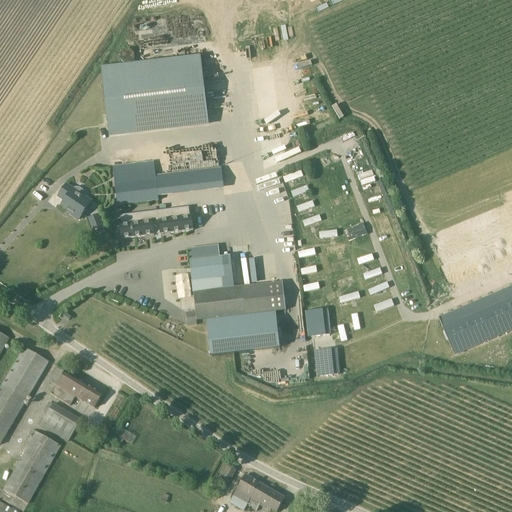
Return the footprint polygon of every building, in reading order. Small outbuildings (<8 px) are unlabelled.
[(201,57),(101,68),(108,128),(208,116),(201,57)] [(154,163),(113,167),(118,205),(159,201),(158,192),(223,185),(221,169),(156,176),(154,163)] [(357,174),(361,184),(376,180),(372,169),(357,174)] [(284,182),(303,178),(302,172),(282,175),(284,182)] [(75,188),(72,189),(66,185),(58,196),(65,201),(61,206),(73,213),(71,215),(79,220),(91,201),(85,197),(84,194),(83,191),(82,190),(80,188),(78,188),(76,188),(75,188)] [(307,186),(290,191),(292,197),(309,192),(307,186)] [(342,197),(333,200),(335,206),(344,203),(342,197)] [(511,198),(395,248),(418,303),(511,263),(511,198)] [(312,201),(296,206),(298,213),(315,207),(312,201)] [(191,209),(119,216),(122,239),(193,232),(191,209)] [(93,230),(102,226),(97,215),(88,219),(93,230)] [(304,227),(322,222),(320,216),(302,220),(304,227)] [(349,242),(368,235),(363,223),(345,230),(349,242)] [(319,233),(320,239),(337,236),(336,230),(319,233)] [(217,244),(188,247),(193,282),(194,294),(196,311),(197,321),(206,320),(275,312),(286,310),(282,283),(226,290),(222,257),(218,258),(217,244)] [(299,259),(316,255),(314,248),(297,252),(299,259)] [(348,260),(331,265),(333,271),(350,266),(348,260)] [(300,269),(301,276),(317,272),(316,266),(300,269)] [(380,269),(363,274),(365,280),(382,275),(380,269)] [(338,286),(353,282),(352,276),(337,280),(338,286)] [(303,292),(319,290),(319,283),(302,285),(303,292)] [(387,283),(368,289),(370,295),(389,289),(387,283)] [(358,291),(339,298),(341,304),(360,298),(358,291)] [(511,330),(511,292),(442,324),(456,355),(511,330)] [(323,299),(304,301),(305,308),(324,306),(323,299)] [(376,313),(394,306),(391,299),(373,306),(376,313)] [(188,327),(198,325),(197,321),(196,311),(186,313),(188,327)] [(210,355),(280,347),(275,312),(206,320),(210,355)] [(343,325),(337,326),(341,341),(347,339),(343,325)] [(328,329),(322,331),(326,345),(332,343),(328,329)] [(0,354),(9,339),(0,333),(0,354)] [(0,445),(49,362),(25,348),(0,389),(0,445)] [(337,349),(314,351),(316,377),(339,375),(337,349)] [(103,395),(65,372),(57,368),(49,381),(57,386),(51,395),(70,406),(75,397),(94,409),(103,395)] [(80,421),(53,404),(40,425),(68,442),(80,421)] [(60,447),(33,430),(30,435),(33,437),(3,490),(27,504),(60,447)] [(229,465),(221,478),(229,482),(236,470),(229,465)] [(247,505),(252,497),(251,497),(259,483),(245,475),(233,497),(247,505)] [(251,497),(252,497),(247,505),(257,511),(261,503),(276,511),(277,511),(285,498),(259,483),(251,497)]
